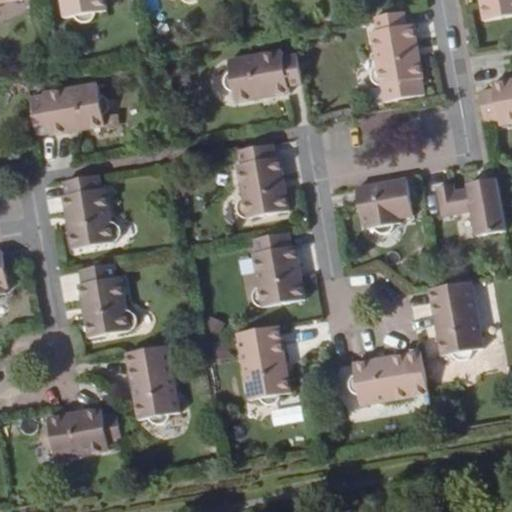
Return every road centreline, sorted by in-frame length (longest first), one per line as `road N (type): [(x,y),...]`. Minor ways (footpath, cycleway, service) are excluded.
road 1 (residential): [(333,280),(315,180),(468,152),(441,0)]
road 2 (residential): [(37,370),(56,323),(40,224),(0,231)]
